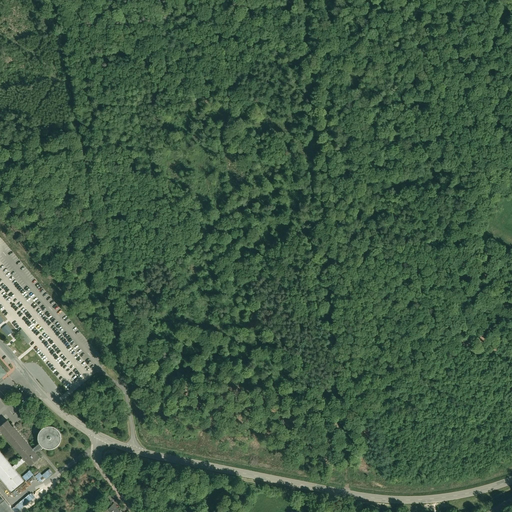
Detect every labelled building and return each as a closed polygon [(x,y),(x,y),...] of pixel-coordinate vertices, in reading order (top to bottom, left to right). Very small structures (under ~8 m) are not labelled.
[(7,323),(3,327),(9,335),(11,333),(12,332),(14,331),(7,323)] [(31,341),(21,329),(17,332),(15,334),(25,345),(31,341)] [(16,342),(13,344),(19,352),(20,351),(23,348),(17,341),(16,342)] [(39,442),(39,443),(32,449),(11,423),(10,423),(7,419),(0,424),(0,432),(21,458),(12,466),(0,451),(0,481),(10,493),(24,481),(14,469),(24,461),(29,467),(40,458),(35,452),(43,446),(46,448),(50,448),(54,447),(58,444),(60,440),(60,435),(59,431),(56,428),(52,426),(47,425),(43,427),(40,429),(38,433),(37,438),(39,442)] [(39,482),(44,478),(45,480),(53,473),(49,468),(41,475),(39,472),(34,476),(39,482)] [(29,470),(21,476),(25,481),(33,475),(29,470)] [(30,492),(11,508),(14,511),(16,511),(34,497),(30,492)] [(0,511),(14,511),(0,494),(0,511)] [(120,511),(113,503),(103,511),(120,511)]
